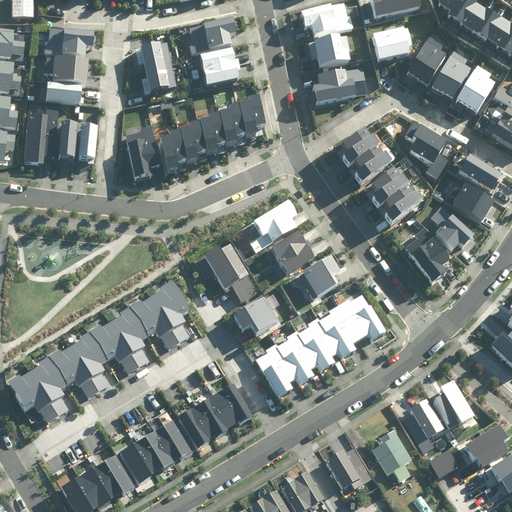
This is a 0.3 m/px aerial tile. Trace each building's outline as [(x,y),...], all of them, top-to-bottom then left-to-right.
[(36,0),(13,0),(13,20),(36,20),(36,0)] [(369,0),(375,19),(420,7),(418,0),(369,0)] [(448,14),(511,54),(511,23),(477,1),(478,0),(439,0),(438,2),(451,10),(448,14)] [(349,4),(300,12),(302,25),(312,24),(314,34),(353,28),(349,4)] [(189,45),(192,57),(210,52),(210,51),(232,45),(230,36),(237,34),(233,19),(204,25),(205,27),(190,31),(193,44),(189,45)] [(0,57),(12,59),(12,55),(23,56),(24,43),(13,42),(14,30),(0,28),(0,57)] [(408,28),(372,37),(378,61),(411,53),(409,45),(412,44),(408,28)] [(44,55),(86,59),(87,48),(92,49),(94,34),(50,30),(49,44),(45,44),(44,55)] [(407,72),(428,84),(446,54),(440,51),(443,44),(428,35),(407,72)] [(317,59),(319,69),(349,62),(346,52),(350,51),(347,37),(308,45),(311,60),(317,59)] [(177,87),(168,44),(136,51),(139,64),(144,63),(147,78),(142,79),(145,93),(177,87)] [(232,50),(200,57),(206,87),(238,81),(237,72),(240,72),(237,61),(234,62),(232,50)] [(473,64),(453,51),(431,86),(452,99),(473,64)] [(52,75),(52,83),(87,86),(89,61),(47,58),(45,75),(52,75)] [(0,92),(19,94),(20,77),(13,76),(14,63),(0,62),(0,92)] [(499,76),(477,64),(456,99),(478,112),(499,76)] [(311,89),(315,106),(367,94),(361,68),(316,79),(318,88),(311,89)] [(47,86),(46,102),(81,104),(82,88),(47,86)] [(511,86),(509,91),(500,86),(494,97),(511,108),(511,86)] [(0,128),(15,130),(17,113),(10,112),(11,99),(0,97),(0,128)] [(248,106),(238,108),(245,138),(245,140),(256,137),(254,131),(265,129),(258,99),(247,102),(248,106)] [(161,102),(162,108),(173,106),(171,100),(161,102)] [(511,109),(500,102),(491,117),(500,123),(493,134),(511,145),(511,109)] [(44,163),(45,157),(56,158),(60,107),(46,106),(46,116),(29,114),(29,122),(25,121),(22,158),(26,158),(25,162),(44,163)] [(238,108),(227,111),(228,114),(218,116),(218,118),(224,147),(225,149),(236,146),(235,141),(239,140),(239,139),(245,138),(238,108)] [(218,118),(208,120),(209,123),(198,126),(205,155),(205,157),(216,154),(216,150),(220,149),(219,148),(224,147),(218,118)] [(447,139),(420,122),(404,148),(437,167),(431,176),(443,183),(456,161),(440,151),(447,139)] [(58,158),(75,159),(77,125),(61,124),(58,158)] [(78,158),(96,160),(98,128),(81,126),(78,158)] [(136,179),(153,176),(151,168),(161,166),(152,126),(141,129),(142,132),(126,135),(136,179)] [(198,126),(188,128),(189,131),(179,134),(179,135),(186,164),(186,166),(197,163),(196,159),(200,158),(200,156),(205,155),(198,126)] [(336,152),(360,186),(390,164),(384,155),(382,157),(376,149),(378,147),(371,138),(369,139),(364,132),(336,152)] [(0,161),(5,162),(6,150),(13,151),(14,135),(0,133),(0,161)] [(169,140),(159,142),(167,175),(177,173),(176,168),(180,167),(180,165),(186,164),(179,135),(169,137),(169,140)] [(505,171),(469,153),(459,171),(495,189),(505,171)] [(93,166),(82,167),(84,187),(95,185),(93,166)] [(366,192),(390,225),(421,204),(414,193),(411,195),(406,188),(409,187),(401,177),(399,178),(395,172),(366,192)] [(465,182),(450,205),(481,225),(496,202),(465,182)] [(80,190),(71,187),(65,206),(74,209),(80,190)] [(247,243),(254,254),(296,229),(291,221),(296,218),(288,204),(253,224),(260,236),(247,243)] [(434,237),(453,253),(459,245),(463,249),(473,237),(439,209),(430,220),(440,229),(434,237)] [(405,250),(431,285),(446,274),(441,268),(449,263),(424,229),(415,236),(418,240),(405,250)] [(271,249),(287,275),(314,259),(298,233),(271,249)] [(233,286),(242,303),(258,293),(232,247),(221,253),(219,249),(204,258),(223,291),(233,286)] [(331,258),(302,275),(317,299),(337,287),(331,277),(339,272),(331,258)] [(41,412),(48,424),(69,411),(62,400),(65,399),(60,392),(74,384),(78,390),(80,388),(88,400),(109,387),(102,375),(104,374),(100,368),(115,359),(119,365),(122,364),(128,374),(149,362),(142,350),(145,349),(142,343),(155,335),(159,341),(162,339),(169,350),(189,337),(182,326),(185,324),(181,318),(189,312),(172,284),(160,291),(161,293),(141,305),(140,303),(119,316),(121,318),(101,330),(99,328),(79,340),(81,343),(60,355),(59,354),(40,365),(41,367),(21,379),(19,377),(8,384),(26,413),(34,408),(38,414),(41,412)] [(250,327),(255,336),(280,321),(265,296),(232,316),(242,332),(250,327)] [(384,335),(362,297),(258,358),(280,396),(384,335)] [(490,346),(511,367),(511,331),(505,339),(500,335),(490,346)] [(99,511),(255,417),(234,383),(59,490),(72,511),(99,511)] [(434,401),(447,425),(456,420),(459,425),(473,417),(453,383),(439,391),(442,396),(434,401)] [(403,420),(423,454),(435,447),(429,438),(443,429),(426,400),(409,410),(412,415),(403,420)] [(498,427),(464,447),(472,461),(476,459),(482,468),(508,453),(502,443),(506,440),(498,427)] [(373,453),(387,478),(395,474),(401,484),(412,478),(406,468),(413,463),(395,433),(378,443),(381,448),(373,453)] [(428,462),(437,478),(457,467),(447,450),(428,462)] [(354,452),(346,456),(345,454),(328,464),(344,492),(357,484),(359,488),(371,481),(354,452)] [(511,454),(490,467),(498,482),(501,480),(508,492),(510,491),(511,493),(511,454)] [(308,476),(282,492),(294,511),(308,511),(324,502),(308,476)] [(287,511),(277,495),(251,511),(287,511)]
